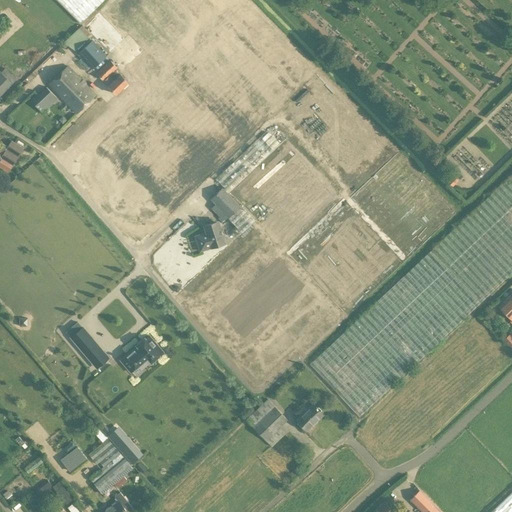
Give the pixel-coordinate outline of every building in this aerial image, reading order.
[(55,0),(80,24),(103,0),(55,0)] [(100,11),(84,25),(111,53),(127,39),(100,11)] [(66,41),(74,50),(88,36),(79,27),(66,41)] [(106,56),(91,41),(78,54),(92,69),(106,56)] [(96,75),(116,95),(128,83),(120,75),(113,81),(107,76),(116,68),(109,62),(96,75)] [(48,85),(76,113),(94,95),(66,67),(48,85)] [(0,95),(11,84),(0,73),(0,95)] [(56,99),(45,87),(30,101),(42,113),(56,99)] [(157,136),(146,125),(128,142),(139,153),(157,136)] [(208,126),(197,137),(213,154),(225,143),(208,126)] [(278,143),(268,132),(262,138),(272,149),(278,143)] [(17,139),(14,144),(11,142),(8,147),(1,143),(0,144),(0,160),(0,161),(0,160),(0,167),(8,173),(23,150),(27,145),(21,141),(17,139)] [(459,182),(453,176),(447,182),(453,188),(459,182)] [(210,199),(227,217),(240,206),(222,187),(210,199)] [(205,233),(202,234),(194,236),(199,252),(224,244),(218,224),(214,225),(213,223),(203,226),(205,233)] [(292,299),(298,304),(297,305),(302,311),(303,310),(309,316),(320,306),(326,311),(333,305),(322,293),(316,299),(305,287),(292,299)] [(511,293),(498,307),(511,321),(511,293)] [(103,352),(82,327),(71,337),(91,362),(103,352)] [(149,336),(145,339),(144,338),(136,345),(137,346),(120,360),(130,372),(147,357),(151,362),(162,352),(149,336)] [(511,339),(509,336),(503,341),(511,350),(511,339)] [(246,420),(266,441),(287,420),(268,400),(246,420)] [(296,420),(306,430),(322,415),(312,404),(296,420)] [(102,494),(132,468),(108,438),(88,455),(100,469),(89,478),(102,494)] [(86,458),(77,447),(76,448),(61,459),(70,471),(85,459),(86,458)] [(296,469),(299,473),(307,465),(303,461),(296,469)] [(73,499),(59,482),(52,487),(66,504),(73,499)] [(419,491),(413,497),(427,510),(432,504),(419,491)] [(511,511),(511,491),(490,511),(511,511)] [(103,511),(119,511),(130,504),(120,492),(114,496),(118,501),(103,511)] [(80,511),(85,509),(77,500),(72,504),(77,511),(80,511)] [(393,511),(394,511),(390,507),(389,507),(384,502),(372,511),(393,511)]
